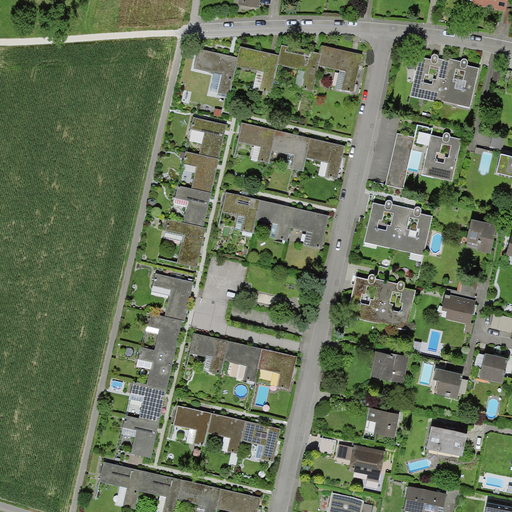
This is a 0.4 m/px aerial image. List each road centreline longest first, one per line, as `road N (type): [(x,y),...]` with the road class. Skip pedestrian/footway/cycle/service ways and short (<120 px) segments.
road 1 (residential): [(384,29),(277,511)]
road 2 (residential): [(384,29),(310,24),(192,32)]
road 3 (residential): [(0,41),(180,32)]
road 4 (residential): [(511,47),(384,29)]
